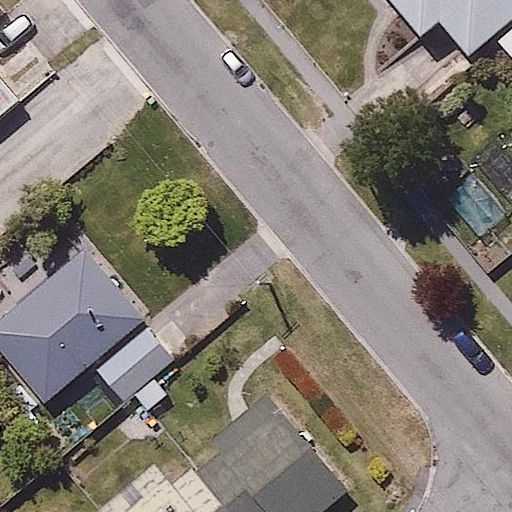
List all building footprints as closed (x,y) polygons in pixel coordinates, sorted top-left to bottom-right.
[(511,0),(385,0),(424,46),(444,29),(470,60),(511,23),(511,0)] [(511,31),(500,41),(511,54),(511,31)] [(0,119),(28,96),(0,63),(0,119)] [(129,397),(187,344),(88,236),(0,316),(0,336),(31,370),(7,391),(33,421),(97,362),(129,397)] [(220,436),(281,511),(337,511),(367,488),(283,385),(220,436)] [(0,433),(13,422),(0,407),(0,433)] [(127,511),(281,511),(220,436),(127,511)] [(90,511),(82,501),(68,511),(90,511)]
